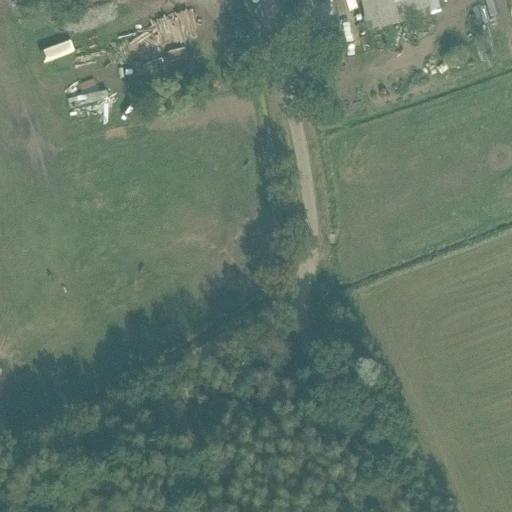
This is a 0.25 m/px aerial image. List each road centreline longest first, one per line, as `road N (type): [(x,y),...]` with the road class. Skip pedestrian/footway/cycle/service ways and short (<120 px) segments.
road 1 (track): [(0,465),(294,296)]
road 2 (unclassified): [(294,296),(310,262),(309,197),(266,0)]
